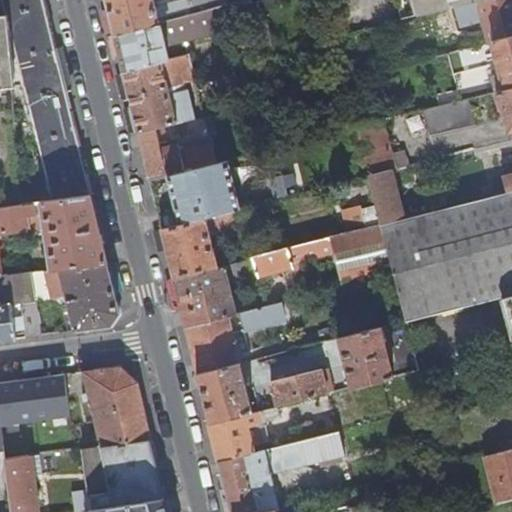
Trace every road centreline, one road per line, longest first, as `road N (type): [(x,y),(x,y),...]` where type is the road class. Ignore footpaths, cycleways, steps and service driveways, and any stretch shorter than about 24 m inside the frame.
road 1 (tertiary): [(156,339),(73,0)]
road 2 (tertiary): [(200,511),(156,339)]
road 3 (residential): [(0,362),(156,339)]
